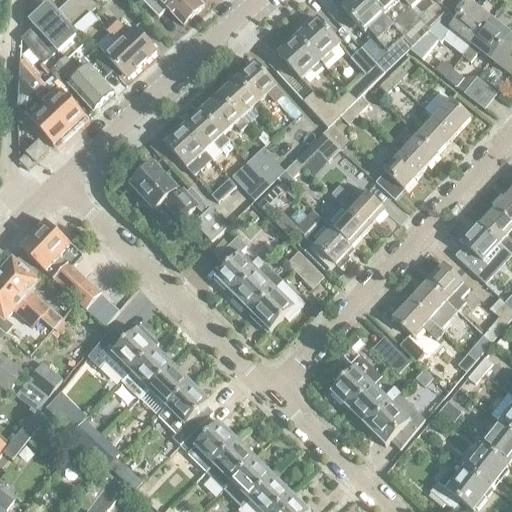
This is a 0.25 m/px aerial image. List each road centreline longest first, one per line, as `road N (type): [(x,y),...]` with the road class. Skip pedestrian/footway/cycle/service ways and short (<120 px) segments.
road 1 (residential): [(270,392),(511,135)]
road 2 (residential): [(270,392),(59,182)]
road 3 (tertiary): [(59,182),(259,0)]
road 4 (residential): [(29,208),(6,186),(15,0)]
road 5 (residential): [(389,511),(270,392)]
